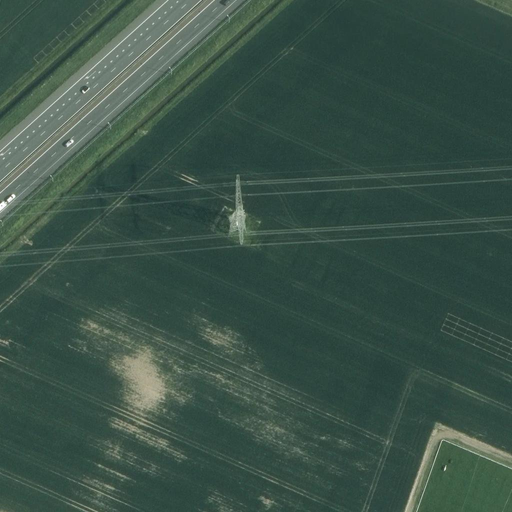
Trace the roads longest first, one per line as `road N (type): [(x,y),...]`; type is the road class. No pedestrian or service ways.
road 1 (motorway): [(0,202),(225,0)]
road 2 (motorway): [(190,0),(0,172)]
road 3 (track): [(114,0),(0,103)]
